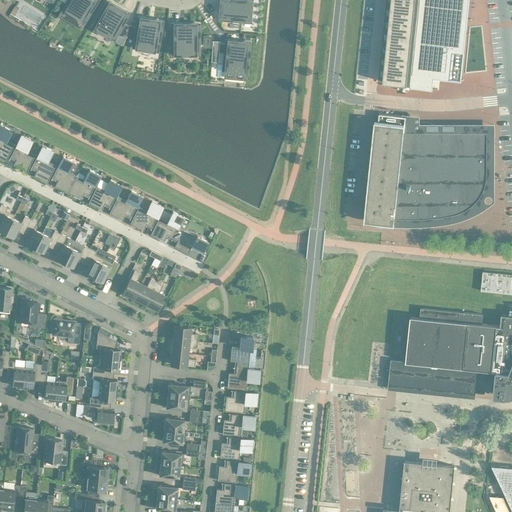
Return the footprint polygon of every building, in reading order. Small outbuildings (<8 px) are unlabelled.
[(95,0),(71,0),(66,8),(84,19),(95,0)] [(222,0),(221,18),(248,20),(250,0),(222,0)] [(419,76),(433,77),(439,78),(460,80),(468,2),(467,2),(467,0),(390,0),(382,82),(383,83),(406,85),(407,74),(419,76)] [(127,13),(108,3),(95,27),(113,37),(127,13)] [(160,22),(140,19),(135,46),(156,50),(160,22)] [(119,35),(126,37),(130,26),(125,25),(119,35)] [(197,25),(174,25),(174,53),(197,53),(197,25)] [(126,37),(134,39),(136,28),(130,26),(126,37)] [(248,43),(227,41),(225,69),(246,71),(248,43)] [(404,131),(404,125),(405,117),(378,114),(378,122),(374,121),(363,222),(393,225),(394,220),(395,221),(404,131)] [(0,159),(5,162),(12,148),(4,143),(10,131),(0,125),(0,159)] [(488,176),(488,131),(404,131),(395,221),(404,221),(409,222),(414,222),(419,221),(424,221),(429,221),(434,220),(440,219),(445,218),(451,216),(457,215),(462,213),(468,211),(471,209),(473,207),(476,204),(478,201),(480,199),(482,196),(484,192),(486,188),(487,184),(488,180),(488,176)] [(10,157),(16,159),(13,166),(26,172),(33,158),(25,154),(31,141),(21,136),(10,157)] [(55,165),(47,162),(52,152),(41,146),(31,167),(36,170),(33,176),(47,183),(56,165),(55,165)] [(76,175),(75,176),(68,172),(73,162),(62,157),(52,177),(57,180),(54,187),(67,193),(76,175)] [(76,175),(67,193),(80,200),(83,193),(89,196),(99,175),(89,170),(82,183),(75,179),(76,175)] [(97,185),(88,203),(101,210),(104,204),(110,207),(120,186),(110,180),(105,191),(97,187),(97,186),(97,185)] [(117,196),(108,214),(122,221),(125,214),(131,217),(141,196),(130,191),(125,201),(118,197),(118,196),(117,196)] [(138,206),(129,224),(143,231),(146,225),(151,228),(162,207),(151,201),(146,211),(138,208),(139,207),(138,206)] [(0,231),(4,234),(12,218),(3,214),(7,207),(0,204),(0,231)] [(63,212),(60,217),(66,221),(69,215),(63,212)] [(178,227),(183,217),(172,212),(166,225),(157,220),(150,235),(163,241),(167,235),(172,238),(177,227),(178,227)] [(57,215),(52,213),(50,216),(49,218),(55,221),(57,215)] [(500,215),(492,215),(493,227),(501,227),(500,215)] [(21,223),(12,218),(4,234),(14,238),(17,231),(23,234),(30,219),(24,216),(21,223)] [(36,222),(30,219),(23,234),(28,237),(25,244),(34,248),(42,233),(33,229),(36,222)] [(172,238),(177,240),(174,247),(187,254),(191,246),(201,251),(207,241),(196,235),(195,236),(192,235),(191,237),(182,233),(183,230),(178,227),(177,227),(172,238)] [(453,227),(453,237),(469,237),(469,227),(453,227)] [(42,233),(34,248),(43,253),(47,246),(52,249),(60,234),(54,231),(50,238),(42,233)] [(66,237),(60,234),(52,249),(58,252),(54,259),(63,263),(71,248),(62,244),(66,237)] [(109,246),(108,248),(114,250),(116,245),(111,242),(109,246)] [(71,248),(63,263),(73,268),(76,261),(82,264),(89,249),(83,246),(80,252),(71,248)] [(89,249),(82,264),(87,267),(84,273),(93,278),(102,259),(94,255),(95,252),(89,249)] [(102,259),(93,278),(102,283),(106,276),(111,279),(119,264),(113,260),(111,264),(102,259)] [(179,271),(173,268),(170,275),(175,277),(179,271)] [(130,279),(129,278),(122,293),(127,295),(134,299),(141,284),(136,282),(140,274),(134,271),(130,279)] [(480,290),(482,273),(470,271),(468,288),(480,290)] [(511,294),(511,274),(482,272),(480,291),(511,294)] [(146,287),(141,284),(134,299),(145,304),(156,282),(150,279),(146,287)] [(163,285),(156,282),(145,304),(157,310),(157,309),(164,296),(159,293),(163,285)] [(9,309),(11,289),(0,288),(0,312),(3,313),(4,309),(9,309)] [(29,302),(30,299),(22,299),(19,321),(29,322),(29,327),(44,328),(46,314),(36,314),(37,303),(29,302)] [(405,361),(390,360),(388,383),(387,383),(387,384),(403,385),(464,391),(484,394),(484,393),(475,392),(477,372),(477,369),(462,367),(467,322),(458,321),(459,312),(420,308),(419,317),(410,316),(405,361)] [(477,369),(477,372),(485,373),(491,374),(496,325),(481,324),(482,315),(459,312),(458,321),(467,322),(462,367),(477,369)] [(511,315),(501,314),(499,326),(496,325),(491,374),(494,374),(492,398),(502,399),(505,399),(506,399),(508,398),(509,398),(511,397),(511,315)] [(74,331),(75,321),(61,320),(61,318),(55,318),(54,319),(53,319),(53,321),(52,321),(51,328),(53,328),(52,335),(68,337),(67,343),(78,344),(79,332),(74,331)] [(189,328),(173,326),(172,339),(197,342),(198,335),(189,334),(189,328)] [(100,350),(99,358),(119,360),(120,350),(114,349),(115,342),(97,333),(95,348),(100,350)] [(236,368),(248,369),(250,349),(251,349),(252,337),(240,336),(239,347),(231,346),(229,361),(236,362),(236,368)] [(44,340),(35,339),(34,345),(44,349),(44,340)] [(172,339),(171,352),(187,353),(187,348),(196,349),(197,342),(172,339)] [(0,373),(1,368),(6,368),(7,368),(8,361),(9,351),(1,351),(1,356),(0,355),(0,373)] [(187,353),(171,352),(170,365),(185,366),(194,367),(195,360),(186,359),(187,353)] [(119,360),(99,358),(99,365),(93,367),(92,373),(111,375),(112,370),(118,370),(119,360)] [(8,361),(7,368),(6,368),(5,378),(12,378),(11,386),(22,387),(24,368),(14,367),(14,362),(8,361)] [(24,368),(22,387),(32,388),(33,381),(38,381),(39,381),(40,374),(40,371),(41,364),(34,364),(33,369),(24,368)] [(236,368),(235,374),(228,373),(227,388),(247,390),(247,389),(246,389),(247,381),(258,382),(259,370),(248,369),(236,368)] [(99,389),(116,390),(117,380),(111,380),(111,375),(92,373),(91,378),(99,382),(99,389)] [(55,383),(46,382),(47,375),(40,374),(39,381),(38,381),(38,391),(44,391),(43,399),(54,400),(55,383)] [(55,383),(54,400),(64,401),(65,393),(71,394),(73,377),(66,377),(65,382),(55,381),(55,383)] [(77,379),(76,387),(82,387),(85,386),(85,381),(83,380),(77,379)] [(164,388),(163,396),(189,398),(190,386),(168,384),(167,388),(164,388)] [(116,390),(99,389),(98,396),(89,397),(89,403),(108,405),(109,400),(114,401),(116,390)] [(244,413),(244,404),(255,405),(256,393),(233,391),(233,397),(226,396),(224,411),(244,413)] [(189,398),(163,396),(163,404),(165,404),(165,408),(187,410),(189,398)] [(382,411),(419,412),(420,399),(383,397),(382,411)] [(108,405),(89,403),(88,409),(96,412),(95,420),(107,421),(109,422),(109,421),(112,422),(113,411),(107,410),(108,405)] [(231,414),(230,420),(223,420),(222,434),(238,436),(239,427),(253,428),(254,416),(231,414)] [(7,447),(9,430),(3,429),(4,417),(0,417),(0,439),(1,440),(1,447),(7,447)] [(161,422),(160,430),(185,432),(183,432),(184,420),(164,418),(164,422),(161,422)] [(33,429),(17,427),(14,451),(18,451),(18,454),(26,455),(26,452),(30,453),(30,452),(37,453),(38,441),(31,441),(33,429)] [(185,432),(160,430),(159,437),(162,438),(162,442),(184,444),(185,432)] [(228,443),(221,443),(219,458),(239,460),(239,459),(240,450),(250,451),(252,440),(229,437),(228,443)] [(61,440),(45,439),(43,461),(59,462),(59,465),(66,465),(67,451),(60,451),(61,440)] [(157,455),(156,463),(182,466),(183,454),(161,452),(160,456),(157,455)] [(87,477),(106,479),(108,468),(95,467),(96,461),(83,460),(83,466),(88,466),(87,477)] [(226,460),(226,467),(218,466),(217,481),(233,482),(234,473),(248,475),(249,463),(226,460)] [(449,511),(454,466),(404,461),(399,509),(401,509),(401,511),(449,511)] [(182,466),(156,463),(156,471),(159,471),(158,476),(178,478),(179,466),(182,466)] [(57,471),(56,480),(64,481),(65,472),(57,471)] [(511,473),(495,471),(511,508),(511,473)] [(106,479),(87,477),(86,488),(105,490),(106,479)] [(215,504),(230,505),(231,496),(246,498),(247,486),(224,483),(223,490),(216,489),(215,504)] [(19,498),(20,485),(14,485),(14,487),(3,485),(0,509),(11,510),(13,497),(19,498)] [(153,497),(176,500),(177,488),(157,485),(157,490),(154,489),(153,497)] [(75,499),(74,510),(81,510),(81,511),(83,511),(83,510),(98,511),(102,511),(104,502),(97,501),(86,500),(87,494),(75,493),(74,499),(75,499)] [(51,511),(53,496),(47,495),(46,501),(35,500),(34,511),(45,511),(46,508),(51,508),(51,511)] [(176,500),(153,497),(152,505),(155,505),(155,509),(174,511),(176,500)] [(34,511),(35,500),(25,499),(23,511),(34,511)]
